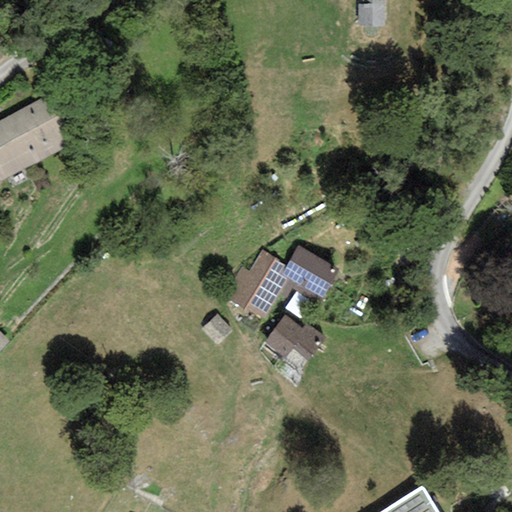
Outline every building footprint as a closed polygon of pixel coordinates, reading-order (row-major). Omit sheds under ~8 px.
[(358,0),(358,26),(385,27),(385,0),(358,0)] [(44,97),(0,119),(0,181),(69,147),(44,97)] [(337,270),(298,246),(286,264),(261,249),(248,271),(241,267),(223,297),(243,310),(244,308),(264,319),(278,294),(285,297),(290,288),(317,305),(337,270)] [(302,328),(284,315),(264,342),(284,359),(293,349),(307,361),(325,337),(306,324),(302,328)] [(436,511),(421,486),(381,511),(436,511)]
